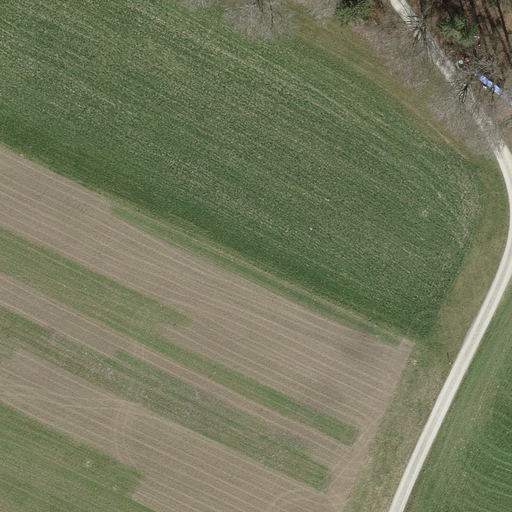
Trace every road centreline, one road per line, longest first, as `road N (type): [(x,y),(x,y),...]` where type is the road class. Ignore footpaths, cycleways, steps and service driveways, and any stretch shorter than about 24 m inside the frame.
road 1 (track): [(396,511),(511,257)]
road 2 (track): [(511,174),(396,0)]
